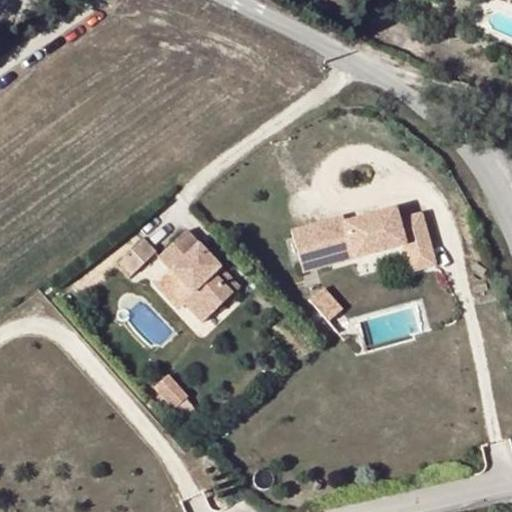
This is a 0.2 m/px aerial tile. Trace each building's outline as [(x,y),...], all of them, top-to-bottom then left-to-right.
[(398,221),(395,209),(344,223),(342,218),(291,232),(302,273),(332,264),(329,253),(351,246),(354,258),(354,259),(405,245),(407,252),(429,246),(421,215),(398,221)] [(186,230),(156,257),(169,271),(190,293),(181,301),(184,305),(201,323),(239,289),(186,230)] [(142,239),(118,263),(131,276),(155,253),(142,239)] [(332,264),(354,258),(351,246),(329,253),(332,264)] [(429,246),(407,252),(413,271),(435,265),(429,246)] [(131,276),(118,263),(114,267),(127,280),(131,276)] [(190,293),(169,271),(154,285),(178,311),(184,305),(181,301),(190,293)] [(154,389),(173,410),(186,399),(167,377),(154,389)]
